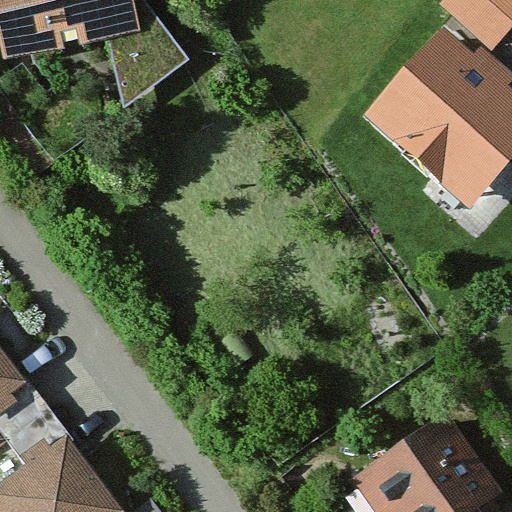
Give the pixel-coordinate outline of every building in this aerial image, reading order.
[(142,0),(0,0),(0,69),(96,57),(109,116),(191,72),(142,0)] [(511,0),(449,0),(437,17),(489,58),(511,28),(511,0)] [(511,111),(440,46),(364,128),(463,218),(511,164),(511,111)] [(102,511),(0,367),(0,511),(102,511)] [(470,511),(491,497),(442,428),(354,490),(369,511),(470,511)]
